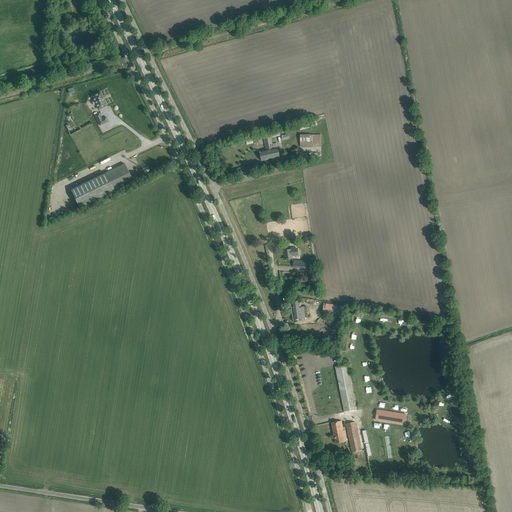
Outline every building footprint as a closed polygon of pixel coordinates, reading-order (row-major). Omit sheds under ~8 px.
[(92,103),(93,105),(95,106),(96,105),(98,109),(106,105),(100,93),(92,96),(94,100),(93,101),(92,103)] [(106,117),(102,119),(99,113),(95,115),(100,126),(108,121),(106,117)] [(280,157),(278,148),(273,149),(271,137),(280,135),(279,130),(275,131),(270,132),(270,133),(263,134),(264,138),(266,150),(260,151),(262,161),(280,157)] [(321,147),(321,134),(300,134),(301,147),(321,147)] [(70,190),(79,208),(133,182),(124,164),(70,190)] [(284,250),(285,259),(293,258),(292,256),(299,255),(298,249),(291,250),(291,249),(284,250)] [(309,269),(310,261),(294,260),(293,267),(309,269)] [(294,319),(308,317),(306,306),(301,307),(301,302),(292,303),(294,319)] [(325,306),(324,314),(344,317),(345,308),(325,306)] [(355,394),(354,388),(356,388),(354,383),(353,378),(350,378),(347,365),(336,367),(344,412),(356,410),(353,394),(355,394)] [(315,396),(319,417),(339,413),(334,387),(325,388),(326,393),(315,396)] [(363,407),(361,418),(404,424),(406,414),(363,407)] [(332,423),(336,443),(347,441),(345,434),(344,435),(341,421),(332,423)] [(346,424),(352,452),(363,450),(362,448),(364,447),(362,439),(361,439),(358,425),(356,426),(355,422),(346,424)]
